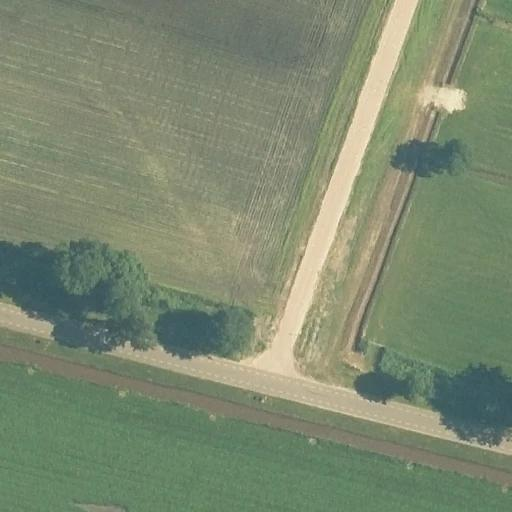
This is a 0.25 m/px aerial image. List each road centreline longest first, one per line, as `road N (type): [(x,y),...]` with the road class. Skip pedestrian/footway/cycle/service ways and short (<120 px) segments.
road 1 (residential): [(407,0),(269,385)]
road 2 (unclassified): [(269,385),(0,317)]
road 3 (unclassified): [(511,446),(269,385)]
